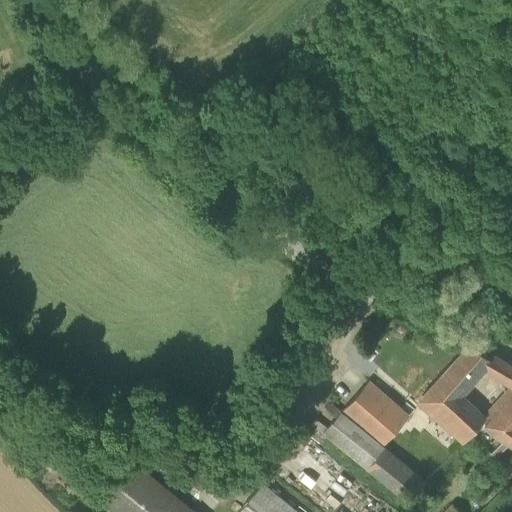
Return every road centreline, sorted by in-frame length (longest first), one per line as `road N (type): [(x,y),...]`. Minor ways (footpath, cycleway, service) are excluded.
road 1 (unclassified): [(511,343),(364,287),(269,226),(99,74),(50,0)]
road 2 (track): [(0,158),(99,74)]
